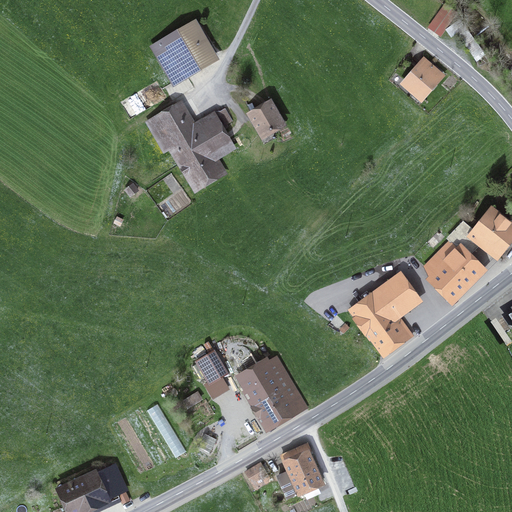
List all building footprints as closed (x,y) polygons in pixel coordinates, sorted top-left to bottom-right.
[(440,36),(456,16),(445,7),(429,28),(440,36)] [(451,26),(474,57),(481,52),(458,21),(451,26)] [(214,59),(194,24),(152,48),(172,83),(214,59)] [(425,60),(406,82),(422,96),(442,74),(425,60)] [(179,104),(148,122),(164,150),(173,144),(196,183),(222,168),(216,157),(230,148),(221,132),(227,128),(219,112),(193,127),(179,104)] [(280,125),(268,105),(250,116),(262,136),(280,125)] [(462,231),(475,243),(483,250),(487,245),(498,253),(511,235),(511,230),(490,213),(476,232),(471,228),(467,225),(462,231)] [(476,221),(470,216),(465,223),(467,225),(471,228),(476,221)] [(480,268),(452,240),(425,267),(432,282),(453,303),(458,297),(454,294),(480,268)] [(383,287),(350,311),(381,353),(410,332),(392,307),(396,304),(383,287)] [(436,302),(428,290),(420,296),(425,303),(428,308),(436,302)] [(421,306),(425,303),(420,296),(418,294),(414,298),(416,301),(409,306),(413,311),(420,306),(421,306)] [(511,330),(510,327),(511,325),(511,317),(508,311),(498,317),(511,341),(511,340),(511,330)] [(267,427),(304,404),(274,357),(238,379),(267,427)] [(218,377),(207,358),(196,364),(207,384),(218,377)] [(198,389),(184,399),(189,407),(204,397),(198,389)] [(158,403),(147,409),(176,457),(187,450),(158,403)] [(244,418),(238,408),(217,421),(223,431),(244,418)] [(287,498),(320,484),(314,470),(318,468),(307,444),(282,455),(289,472),(278,477),(287,498)] [(264,485),(260,478),(265,475),(260,466),(247,474),(256,489),(264,485)] [(83,511),(96,506),(94,503),(100,500),(102,504),(117,497),(115,493),(123,489),(113,468),(105,472),(105,471),(61,492),(69,511),(74,511),(82,509),(83,511)]
